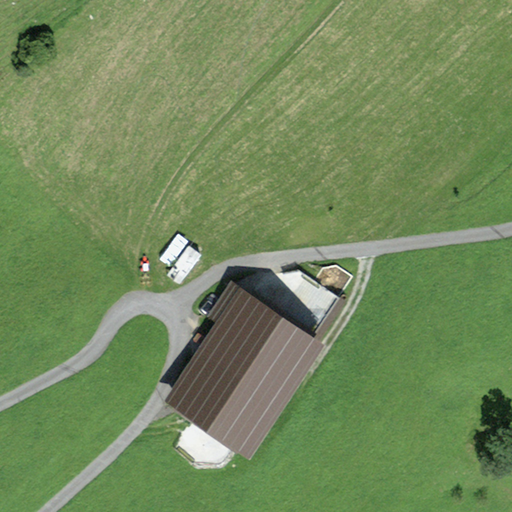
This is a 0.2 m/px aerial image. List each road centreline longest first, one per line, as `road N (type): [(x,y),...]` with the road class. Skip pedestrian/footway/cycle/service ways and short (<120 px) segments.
road 1 (track): [(144,301),(144,254),(157,204),(266,63),(331,0)]
road 2 (unclassified): [(511,228),(266,262),(169,309)]
road 3 (unclassified): [(45,511),(164,388),(183,348),(183,330),(169,309)]
road 4 (unclassified): [(169,309),(144,301),(129,306),(85,357),(0,405)]
